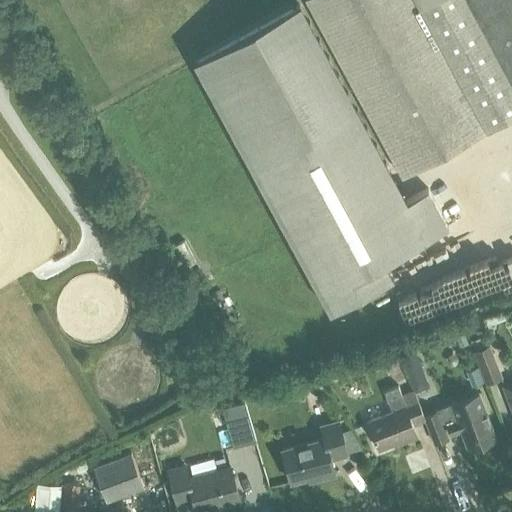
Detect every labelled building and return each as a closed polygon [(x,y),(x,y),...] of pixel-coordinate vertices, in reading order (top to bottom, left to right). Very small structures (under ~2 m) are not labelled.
[(511,0),(310,0),(404,173),(511,114),(511,0)] [(299,6),(298,7),(245,36),(201,59),(198,61),(199,63),(260,176),(332,308),(393,277),(387,267),(383,260),(383,259),(448,226),(448,225),(438,207),(428,188),(408,199),(405,200),(377,148),(342,85),(308,22),(306,18),(299,6)] [(186,240),(175,245),(186,266),(196,260),(186,240)] [(196,260),(186,266),(194,282),(205,276),(196,260)] [(491,323),(506,318),(503,308),(487,314),(491,323)] [(479,336),(471,339),(474,348),(482,345),(479,336)] [(474,348),(473,349),(477,358),(479,364),(485,380),(487,384),(502,378),(492,352),(489,343),(482,345),(474,348)] [(415,344),(399,350),(415,390),(430,384),(415,344)] [(386,365),(383,354),(371,359),(375,369),(386,365)] [(479,364),(467,369),(473,385),(485,380),(479,364)] [(312,380),(307,389),(318,394),(322,386),(312,380)] [(511,382),(503,386),(511,409),(511,382)] [(393,413),(369,422),(379,450),(403,441),(403,442),(417,437),(413,426),(426,421),(424,416),(415,391),(401,396),(397,385),(385,390),(393,413)] [(437,411),(424,416),(426,421),(435,443),(447,438),(442,424),(446,422),(451,435),(461,430),(468,449),(496,438),(484,407),(479,395),(463,402),(437,412),(437,411)] [(257,440),(246,402),(223,408),(233,446),(257,440)] [(325,438),(282,450),(291,482),(317,474),(319,479),(336,474),(331,459),(348,454),(338,421),(321,425),(325,438)] [(144,485),(131,452),(94,466),(107,500),(144,485)] [(87,456),(74,463),(78,472),(92,465),(87,456)] [(169,471),(178,504),(193,500),(196,511),(210,511),(216,511),(215,507),(239,500),(230,467),(188,479),(185,466),(169,471)] [(64,482),(62,511),(78,511),(80,483),(64,482)] [(59,511),(61,486),(36,484),(34,511),(59,511)]
